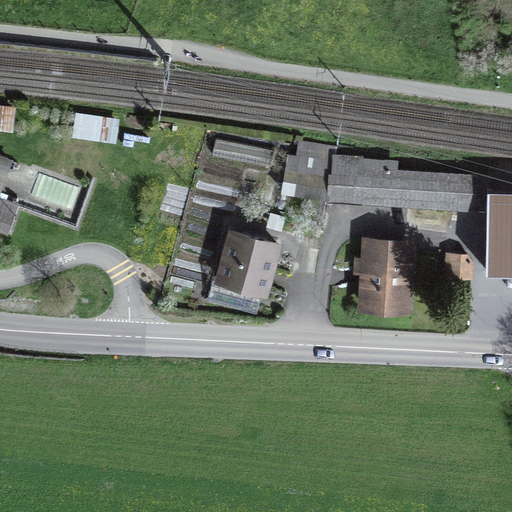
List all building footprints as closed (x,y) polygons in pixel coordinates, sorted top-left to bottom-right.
[(283,154),(280,170),(293,172),(295,162),(306,164),(305,169),(326,173),(331,148),(295,141),(292,156),(283,154)] [(214,142),(212,157),(270,165),(272,150),(214,142)] [(330,172),(328,203),(474,211),(476,180),(330,172)] [(261,296),(275,246),(224,231),(210,281),(261,296)] [(355,314),(406,317),(411,246),(359,243),(355,314)] [(468,285),(470,259),(444,257),(442,284),(468,285)] [(511,261),(499,261),(498,296),(511,295),(511,261)]
